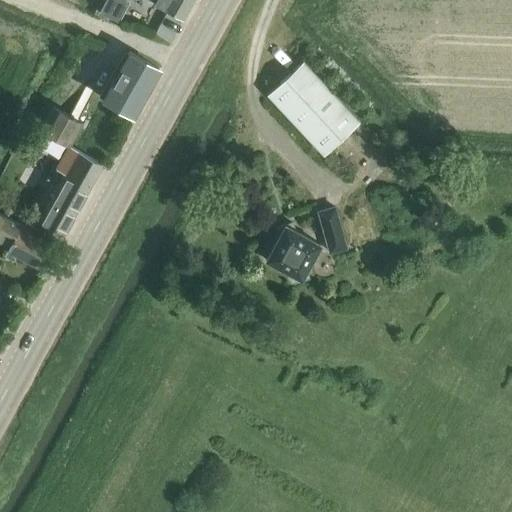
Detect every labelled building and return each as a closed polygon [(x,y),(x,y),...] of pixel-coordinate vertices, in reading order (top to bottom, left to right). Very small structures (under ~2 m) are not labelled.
[(120,0),(107,0),(100,14),(120,24),(130,5),(120,0)] [(183,21),(194,0),(150,0),(156,3),(154,5),(183,21)] [(128,51),(102,98),(131,114),(133,115),(159,69),(159,68),(128,51)] [(324,155),(359,122),(302,62),(267,95),(324,155)] [(70,145),(83,122),(53,105),(40,128),(70,145)] [(64,235),(103,164),(68,145),(54,169),(63,174),(38,221),(64,235)] [(328,254),(347,248),(335,205),(317,210),(328,254)] [(39,266),(50,244),(20,229),(23,224),(0,211),(0,241),(9,246),(7,249),(39,266)] [(293,283),(310,278),(307,271),(322,243),(285,223),(264,260),(291,275),(293,283)]
